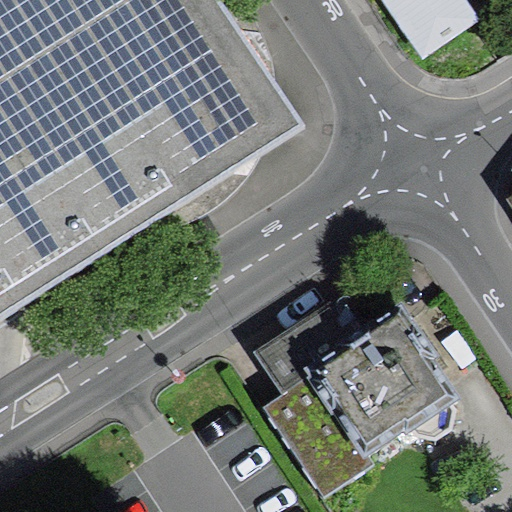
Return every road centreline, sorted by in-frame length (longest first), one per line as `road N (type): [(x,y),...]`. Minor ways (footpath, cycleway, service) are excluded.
road 1 (residential): [(0,423),(418,164)]
road 2 (residential): [(418,164),(308,0)]
road 3 (residential): [(511,301),(418,164)]
